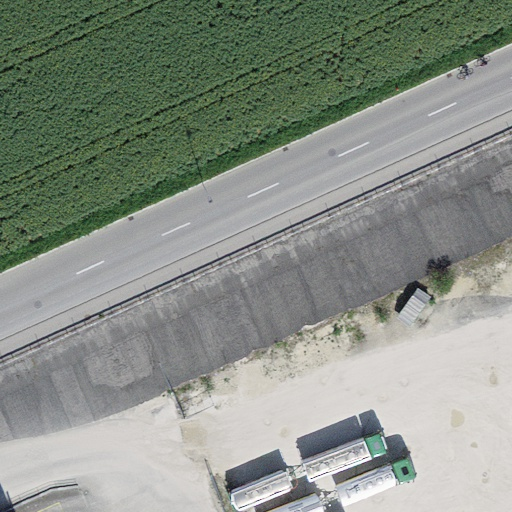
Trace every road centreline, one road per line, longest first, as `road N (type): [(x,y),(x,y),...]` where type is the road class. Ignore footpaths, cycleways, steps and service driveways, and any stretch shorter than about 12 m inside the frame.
road 1 (unclassified): [(511,76),(0,304)]
road 2 (unknown): [(0,491),(65,483),(143,511)]
